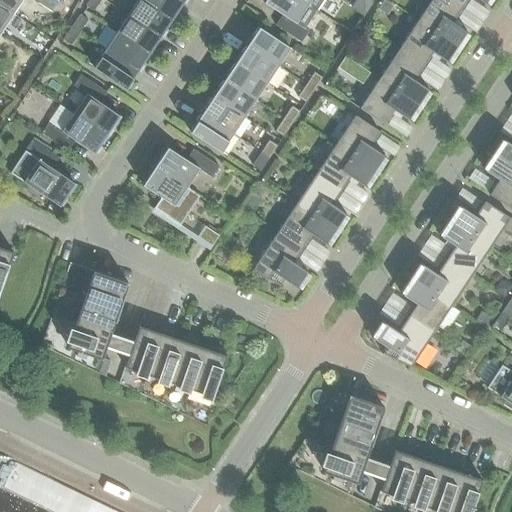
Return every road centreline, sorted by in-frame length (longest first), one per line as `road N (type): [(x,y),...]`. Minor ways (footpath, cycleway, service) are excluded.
road 1 (residential): [(511,13),(316,306)]
road 2 (residential): [(314,340),(348,323),(511,77)]
road 3 (residential): [(94,223),(95,197),(223,0)]
road 4 (residential): [(314,340),(108,242),(94,223)]
road 5 (residential): [(198,511),(0,415)]
road 6 (residential): [(511,436),(314,340)]
road 7 (residential): [(314,340),(203,511)]
